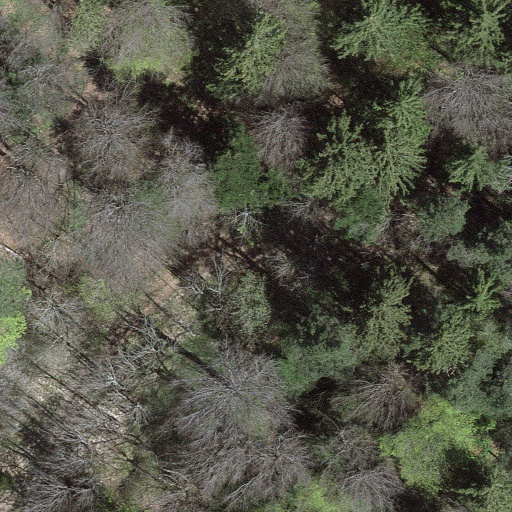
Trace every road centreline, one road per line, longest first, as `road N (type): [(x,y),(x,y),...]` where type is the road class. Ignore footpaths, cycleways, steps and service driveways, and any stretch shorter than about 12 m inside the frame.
road 1 (track): [(511,266),(344,232),(274,232),(219,250),(172,281),(126,331),(21,511)]
road 2 (track): [(238,0),(149,55),(93,116),(56,186),(0,330)]
